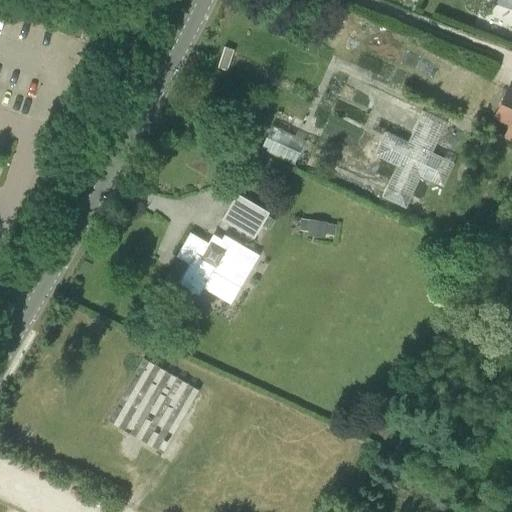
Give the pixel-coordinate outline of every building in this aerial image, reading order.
[(511,91),(506,89),(491,120),(507,127),(502,138),(511,142),(511,91)] [(446,121),(422,110),(408,142),(385,131),(374,155),(396,166),(381,197),(406,208),(420,177),(443,187),(454,163),(432,153),(446,121)] [(292,165),(304,140),(272,125),(260,149),(292,165)] [(253,240),(267,214),(236,195),(221,221),(253,240)] [(324,238),(326,222),(308,220),(306,236),(324,238)] [(189,265),(178,283),(188,289),(189,294),(193,292),(197,295),(201,288),(228,304),(258,256),(224,235),(221,240),(217,237),(210,239),(208,243),(190,233),(176,257),(189,265)] [(107,421),(163,453),(199,391),(143,358),(107,421)]
